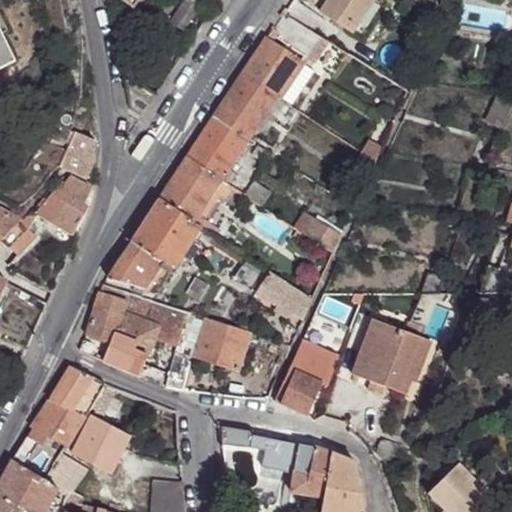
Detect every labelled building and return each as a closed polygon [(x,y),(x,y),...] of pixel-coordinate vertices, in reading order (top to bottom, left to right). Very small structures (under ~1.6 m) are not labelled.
[(325,0),(318,11),(352,33),(373,0),(325,0)] [(380,0),(373,0),(352,33),(364,41),(388,5),(380,0)] [(0,65),(15,58),(0,27),(0,65)] [(298,58),(267,38),(243,74),(279,97),(303,61),(298,58)] [(215,116),(251,139),(279,97),(243,74),(215,116)] [(140,116),(156,94),(130,77),(123,89),(127,109),(140,116)] [(297,113),(298,111),(288,105),(283,114),(293,121),(297,113)] [(324,130),(297,113),(293,121),(318,137),(324,130)] [(223,181),(251,139),(215,116),(187,158),(223,181)] [(58,167),(84,180),(91,165),(92,140),(71,132),(58,167)] [(232,188),(255,154),(261,146),(251,139),(223,181),(232,188)] [(377,162),(383,150),(372,144),(366,157),(377,162)] [(267,162),(272,154),(261,146),(255,154),(267,162)] [(368,172),(374,162),(366,157),(363,155),(356,165),(368,172)] [(196,223),(223,181),(187,158),(160,198),(196,223)] [(73,236),(87,211),(82,206),(92,194),(72,178),(65,184),(60,180),(55,187),(57,188),(37,215),(73,236)] [(246,197),(257,204),(265,191),(255,183),(246,197)] [(507,202),(502,224),(511,225),(511,195),(510,203),(507,202)] [(204,229),(196,223),(160,198),(132,242),(155,258),(165,265),(175,272),(204,229)] [(0,242),(2,240),(19,222),(0,211),(0,242)] [(296,232),(334,256),(342,239),(307,217),(296,232)] [(19,222),(2,240),(19,259),(37,240),(29,230),(29,228),(19,222)] [(155,258),(132,242),(108,277),(134,287),(155,258)] [(232,281),(258,295),(270,274),(246,257),(232,281)] [(146,292),(165,265),(155,258),(134,287),(146,292)] [(258,295),(273,304),(283,283),(270,274),(258,295)] [(425,293),(439,294),(442,282),(431,279),(425,293)] [(2,294),(42,316),(46,306),(8,282),(7,283),(2,294)] [(273,304),(289,314),(300,295),(283,283),(273,304)] [(159,305),(106,287),(102,294),(125,307),(121,320),(159,329),(155,338),(176,345),(186,314),(175,311),(159,305)] [(112,345),(121,320),(125,307),(102,294),(87,337),(112,345)] [(289,314),(303,321),(312,304),(300,295),(289,314)] [(159,305),(175,311),(177,306),(161,300),(159,305)] [(491,301),(480,300),(479,312),(491,312),(491,301)] [(164,388),(183,392),(187,365),(183,364),(185,355),(196,317),(186,314),(176,345),(167,376),(164,388)] [(196,317),(185,355),(194,358),(206,320),(196,317)] [(402,378),(418,338),(373,319),(349,373),(369,381),(366,389),(379,395),(383,386),(395,392),(402,378)] [(148,356),(155,338),(159,329),(121,320),(112,345),(148,356)] [(236,373),(251,334),(206,320),(194,358),(236,373)] [(112,345),(87,337),(81,352),(105,362),(112,345)] [(429,344),(418,338),(402,378),(410,381),(413,384),(429,344)] [(105,362),(140,379),(144,368),(148,356),(112,345),(105,362)] [(303,374),(291,368),(283,385),(289,389),(281,405),(307,417),(325,375),(307,366),(303,374)] [(140,379),(164,388),(167,376),(144,368),(140,379)] [(70,369),(47,402),(70,413),(91,379),(70,369)] [(410,381),(402,378),(395,392),(403,395),(410,381)] [(91,379),(70,413),(83,419),(90,409),(101,390),(104,385),(91,379)] [(95,411),(91,419),(110,428),(126,399),(106,392),(95,411)] [(70,413),(47,402),(31,428),(43,435),(43,433),(67,446),(83,419),(70,413)] [(110,428),(91,419),(71,456),(108,475),(128,438),(110,428)] [(249,447),(252,431),(223,427),(219,427),(219,431),(220,449),(233,448),(249,447)] [(223,477),(233,476),(234,476),(233,448),(220,449),(223,477)] [(324,495),(330,456),(312,449),(307,476),(305,491),(324,495)] [(354,465),(330,456),(324,495),(323,500),(320,511),(362,511),(360,486),(354,465)] [(85,472),(60,457),(53,470),(45,484),(53,489),(56,490),(66,496),(68,492),(72,494),(85,472)] [(33,477),(10,462),(0,480),(0,500),(19,511),(44,511),(56,490),(53,489),(45,484),(33,477)] [(447,511),(488,511),(492,510),(487,506),(481,499),(490,490),(462,462),(430,494),(448,511),(447,511)] [(45,484),(53,470),(42,464),(33,477),(45,484)] [(290,489),(305,491),(307,476),(293,473),(290,489)] [(223,477),(225,499),(235,498),(233,476),(223,477)] [(154,479),(151,511),(183,511),(181,484),(154,479)] [(323,500),(324,495),(305,491),(290,489),(289,493),(323,500)] [(481,499),(487,506),(497,496),(490,490),(481,499)] [(82,499),(72,494),(68,492),(66,496),(64,502),(79,506),(82,499)] [(19,511),(0,500),(0,511),(19,511)]
